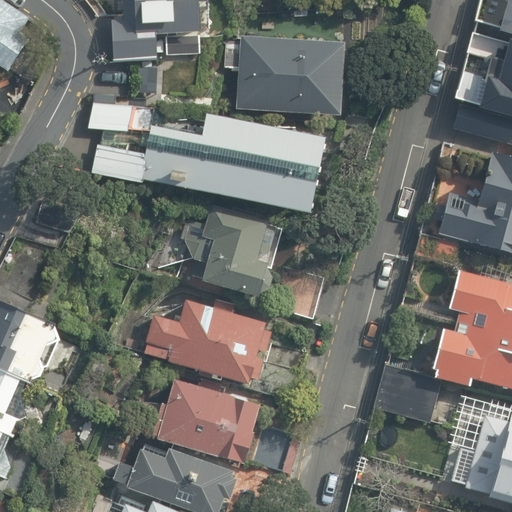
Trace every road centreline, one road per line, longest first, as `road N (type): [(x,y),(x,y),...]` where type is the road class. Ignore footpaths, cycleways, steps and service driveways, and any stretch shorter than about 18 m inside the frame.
road 1 (residential): [(314,511),(438,0)]
road 2 (residential): [(0,229),(73,94),(78,61),(70,27),(38,0)]
